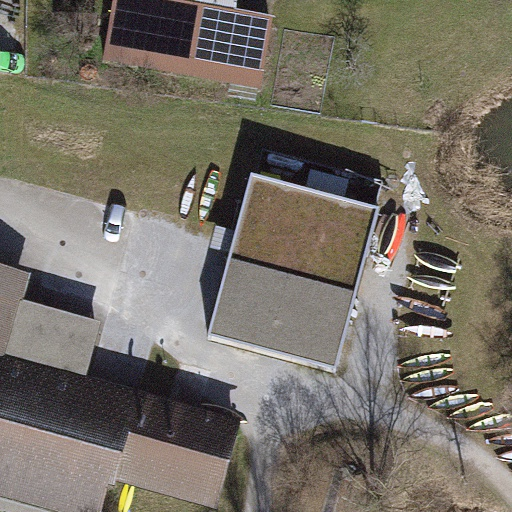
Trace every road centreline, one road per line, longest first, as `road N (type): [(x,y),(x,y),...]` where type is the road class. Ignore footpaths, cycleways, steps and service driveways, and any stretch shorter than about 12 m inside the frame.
road 1 (track): [(511,489),(458,441),(196,368),(113,285)]
road 2 (track): [(254,511),(282,389)]
